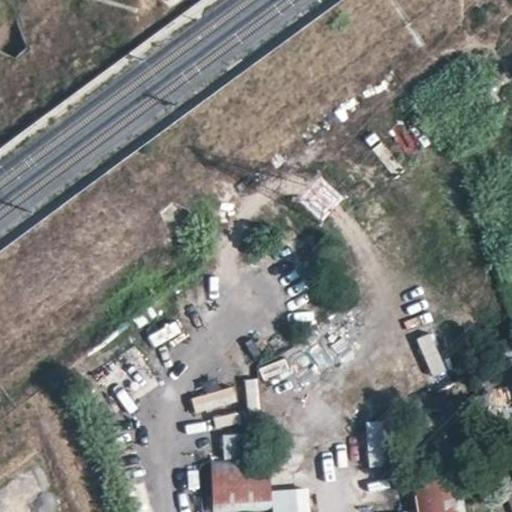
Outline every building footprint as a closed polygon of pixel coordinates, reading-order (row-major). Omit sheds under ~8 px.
[(434,389),(423,344),(398,349),(410,395),(434,389)] [(442,396),(460,395),(455,351),(437,353),(442,396)] [(511,360),(511,357),(472,374),(476,388),(511,372),(511,360)] [(141,367),(129,370),(147,447),(160,443),(141,367)] [(399,384),(386,382),(385,394),(398,395),(399,384)] [(484,396),(444,401),(446,413),(485,407),(484,396)] [(424,412),(403,405),(395,435),(416,441),(424,412)] [(268,467),(211,470),(213,508),(270,505),(269,492),(268,467)] [(453,511),(447,473),(413,479),(415,511),(453,511)] [(299,511),(298,491),(269,492),(270,505),(270,511),(299,511)]
